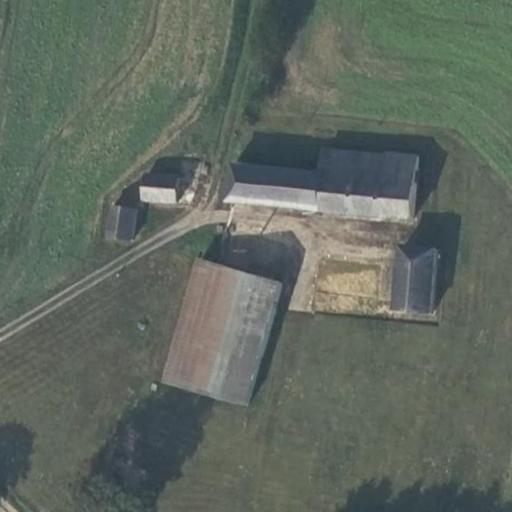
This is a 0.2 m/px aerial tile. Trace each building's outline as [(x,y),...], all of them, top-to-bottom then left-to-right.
[(326,165),(262,157),(237,156),(231,191),(421,213),(428,148),(393,144),(391,148),(329,141),(326,165)] [(186,196),(191,173),(156,170),(151,193),(167,194),(186,196)] [(146,199),(143,219),(162,222),(167,194),(151,193),(146,199)] [(143,219),(146,199),(122,196),(114,233),(141,235),(143,219)] [(412,234),(404,300),(443,303),(453,240),(412,234)] [(287,273),(203,251),(170,383),(254,403),(287,273)]
